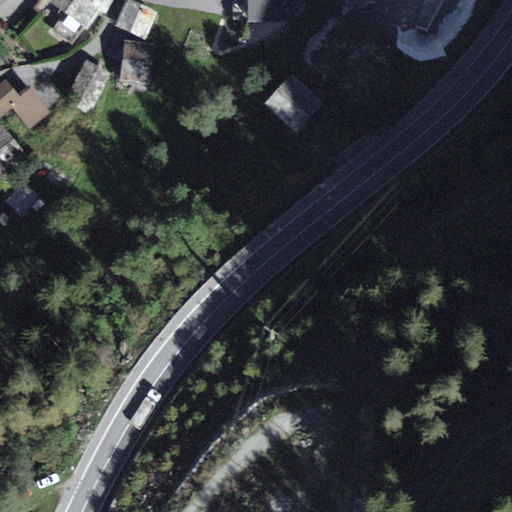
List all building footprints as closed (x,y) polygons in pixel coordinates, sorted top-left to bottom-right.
[(110,0),(44,0),(41,4),(87,35),(110,0)] [(290,0),(245,0),(245,25),(290,27),(290,0)] [(136,2),(121,29),(144,42),(159,15),(136,2)] [(344,56),(346,53),(325,37),(309,59),(353,90),(366,72),(344,56)] [(131,53),(130,84),(157,85),(158,54),(131,53)] [(81,60),(69,89),(94,99),(106,71),(81,60)] [(325,107),(290,75),(264,102),(298,135),(325,107)] [(22,99),(3,79),(0,82),(0,114),(2,117),(22,99)] [(0,181),(28,159),(0,125),(0,181)] [(27,181),(11,192),(22,208),(38,197),(27,181)]
